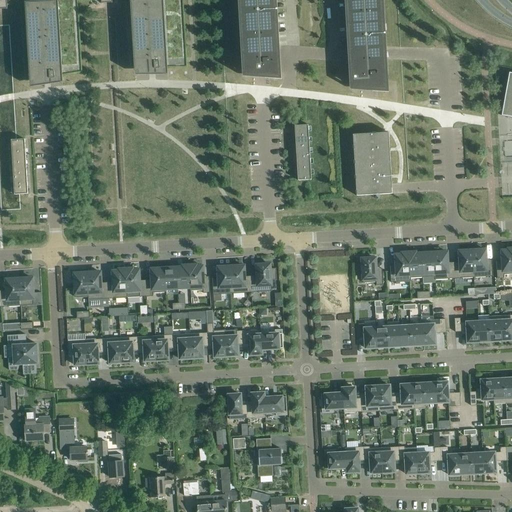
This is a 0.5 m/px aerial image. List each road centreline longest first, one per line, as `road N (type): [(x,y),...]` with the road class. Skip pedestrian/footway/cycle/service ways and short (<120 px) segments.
road 1 (unclassified): [(0,99),(200,84),(487,122)]
road 2 (residential): [(51,253),(59,382),(307,369)]
road 3 (residential): [(511,496),(315,490),(307,369)]
road 4 (residential): [(56,253),(299,238)]
road 5 (residential): [(299,238),(511,226)]
road 6 (residential): [(307,369),(511,357)]
road 7 (residential): [(46,95),(56,253)]
road 8 (residential): [(307,369),(299,238)]
